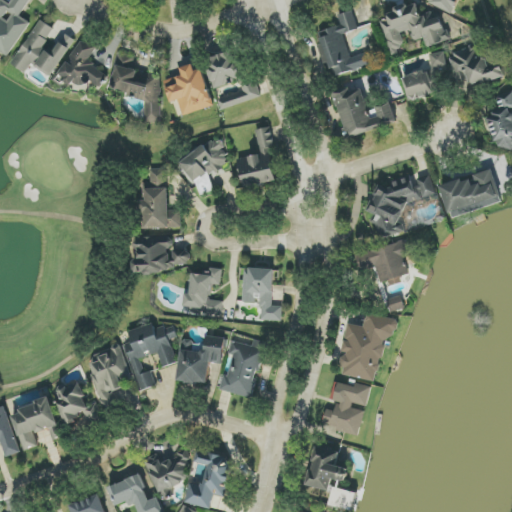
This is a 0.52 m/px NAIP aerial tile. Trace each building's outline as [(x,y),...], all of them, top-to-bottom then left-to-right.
[(31,22),(21,17),(31,0),(13,0),(11,4),(4,0),(0,0),(0,50),(10,57),(31,22)] [(429,0),(428,4),(453,14),(459,0),(429,0)] [(382,22),(392,54),(406,50),(401,34),(411,31),(414,41),(424,38),(427,47),(449,41),(442,17),(434,19),(432,13),(422,16),(418,3),(389,12),(391,19),(382,22)] [(374,66),(371,53),(350,58),(344,34),(359,30),(354,11),(339,15),(342,26),(317,32),(326,64),(329,64),(332,77),(374,66)] [(52,77),(76,40),(65,33),(53,52),(45,46),(56,29),(41,20),(13,65),(27,74),(33,65),(52,77)] [(97,49),(82,40),(60,75),(85,91),(91,81),(101,88),(109,75),(89,62),(97,49)] [(506,78),(502,63),(489,66),(486,56),(479,57),(477,47),(451,53),(456,77),(469,74),(472,86),(506,78)] [(247,78),(238,50),(205,60),(214,88),(247,78)] [(405,75),(408,100),(439,95),(435,68),(447,67),(445,52),(430,54),(432,72),(405,75)] [(157,123),(167,78),(133,70),(136,56),(119,53),(110,90),(149,99),(145,120),(157,123)] [(204,69),(196,71),(194,65),(182,68),(184,76),(166,81),(171,103),(180,101),(183,115),(213,108),(204,69)] [(244,94),(219,99),(221,109),(261,100),(257,80),(242,83),(244,94)] [(397,123),(391,104),(377,109),(379,117),(372,119),(363,90),(352,93),(351,88),(334,94),(348,138),(397,123)] [(511,108),(511,92),(498,97),(502,112),(489,116),(499,152),(511,148),(511,109),(511,108)] [(277,182),(271,148),(275,147),(271,127),(257,130),(262,155),(239,159),(244,188),(277,182)] [(181,164),(205,196),(216,188),(209,178),(232,162),(216,139),(181,164)] [(182,228),(182,211),(170,211),(168,169),(151,170),(152,184),(145,184),(147,229),(182,228)] [(502,205),(494,170),(473,175),(474,178),(442,186),(450,217),(502,205)] [(437,195),(431,175),(413,180),(408,178),(380,186),(376,194),(376,193),(368,212),(375,214),(371,223),(377,225),(379,234),(387,238),(405,233),(401,220),(408,203),(437,195)] [(134,271),(191,270),(191,250),(174,250),(174,238),(138,238),(139,261),(134,261),(134,271)] [(361,271),(377,266),(382,283),(400,278),(399,278),(410,275),(405,258),(413,256),(408,240),(356,255),(361,271)] [(275,270),(245,268),(243,303),(256,303),(256,294),(262,294),(261,321),(282,322),(283,307),(273,306),(275,270)] [(193,270),(191,295),(186,295),(184,311),(223,315),(224,302),(211,300),(212,285),(221,286),(223,273),(193,270)] [(392,312),(406,308),(402,297),(389,301),(392,312)] [(378,382),(386,338),(396,340),(400,320),(367,314),(365,327),(350,324),(340,375),(378,382)] [(178,364),(170,339),(178,337),(174,325),(156,331),(154,324),(129,332),(133,342),(126,345),(140,392),(157,387),(152,371),(145,373),(141,359),(158,354),(163,368),(178,364)] [(223,365),(226,339),(208,336),(206,348),(195,347),(196,341),(184,340),(178,382),(208,385),(211,363),(223,365)] [(253,399),(267,343),(255,340),(253,347),(233,342),(230,355),(234,356),(229,377),(224,375),(221,391),(253,399)] [(115,404),(113,392),(123,390),(122,380),(129,379),(124,348),(92,353),(100,406),(115,404)] [(70,423),(86,416),(90,424),(104,417),(97,401),(90,404),(79,381),(55,392),(70,423)] [(359,435),(365,409),(367,409),(372,387),(356,384),(355,387),(336,382),(332,399),(339,401),(336,412),(329,410),(325,427),(359,435)] [(60,426),(51,399),(13,411),(26,451),(40,447),(36,434),(60,426)] [(21,453),(7,407),(0,408),(0,445),(3,445),(7,458),(21,453)] [(307,486),(330,492),(334,479),(346,482),(349,469),(338,466),(341,452),(317,446),(307,486)] [(162,496),(190,483),(183,469),(194,464),(187,451),(161,464),(159,458),(146,465),(162,496)] [(212,509),(215,496),(226,498),(235,459),(199,451),(196,463),(208,466),(204,486),(190,483),(186,503),(212,509)] [(109,488),(116,507),(128,503),(129,507),(137,504),(139,511),(164,511),(159,497),(151,501),(141,475),(109,488)] [(106,511),(100,494),(70,506),(72,511),(106,511)]
